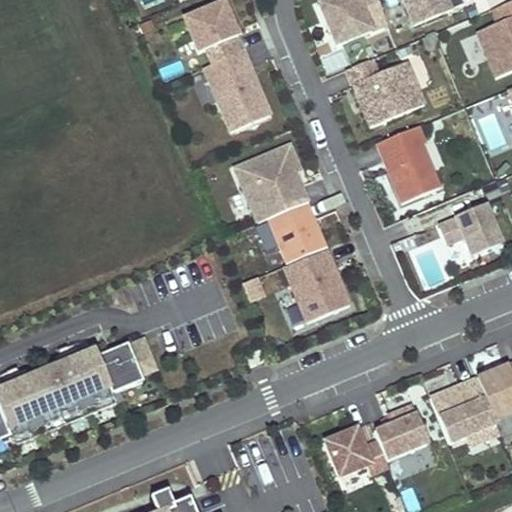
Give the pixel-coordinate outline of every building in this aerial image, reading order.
[(387,27),(375,0),(334,0),(330,2),(318,7),(335,48),(387,27)] [(464,2),(462,0),(402,0),(414,28),(465,6),(464,2)] [(398,32),(410,28),(400,2),(388,7),(398,32)] [(511,74),(511,3),(492,12),(498,26),(477,35),(496,81),(511,74)] [(237,40),(224,6),(184,22),(198,56),(208,52),(237,40)] [(153,31),(150,21),(138,25),(142,35),(153,31)] [(243,55),(237,40),(208,52),(214,67),(243,55)] [(270,119),(243,55),(214,67),(204,71),(231,135),(270,119)] [(425,108),(407,65),(378,77),(372,62),(347,72),(371,130),(425,108)] [(439,191),(421,148),(424,147),(418,130),(377,147),(402,206),(439,191)] [(292,189),(288,179),(295,176),(300,174),(289,149),(235,172),(258,226),(268,221),(307,206),(299,186),(292,189)] [(299,186),(295,176),(288,179),(292,189),(299,186)] [(326,252),(307,206),(268,221),(287,268),(326,252)] [(500,247),(485,210),(440,228),(448,247),(463,241),(470,259),(500,247)] [(349,308),(326,252),(287,268),(283,270),(307,326),(349,308)] [(241,285),(249,305),(265,299),(258,279),(241,285)] [(13,449),(116,406),(112,397),(120,393),(142,384),(140,378),(156,371),(144,343),(128,349),(127,348),(97,360),(95,354),(0,392),(0,443),(9,440),(13,449)] [(269,360),(264,347),(245,354),(251,368),(269,360)] [(511,416),(511,367),(476,382),(494,424),(511,416)] [(494,424),(476,382),(460,389),(461,391),(431,403),(450,447),(466,440),(496,428),(494,424)] [(431,403),(461,391),(460,389),(430,401),(431,403)] [(124,403),(120,393),(112,397),(116,406),(124,403)] [(427,447),(411,409),(388,418),(392,427),(374,435),(378,445),(386,464),(427,447)] [(471,449),(499,437),(496,428),(466,440),(471,449)] [(386,464),(378,445),(364,450),(356,431),(324,445),(339,481),(367,469),(371,478),(388,470),(386,464)] [(172,511),(171,509),(172,508),(166,495),(151,501),(155,511),(172,511)] [(193,511),(189,502),(172,508),(171,509),(172,511),(193,511)]
